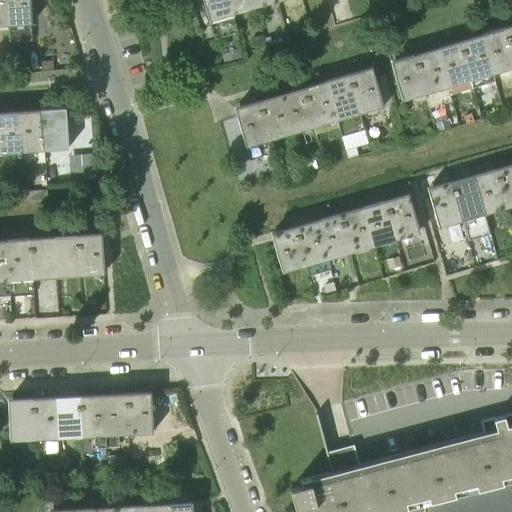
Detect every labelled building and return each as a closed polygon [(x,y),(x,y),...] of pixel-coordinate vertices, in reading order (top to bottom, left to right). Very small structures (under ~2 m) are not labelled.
[(30,0),(6,0),(8,26),(32,24),(30,0)] [(236,25),(233,14),(228,0),(203,0),(212,32),(236,25)] [(255,8),(253,0),(228,0),(233,14),(255,8)] [(335,26),(349,22),(345,7),(331,11),(335,26)] [(511,63),(511,52),(505,28),(482,35),(492,69),(511,63)] [(265,44),(262,34),(250,37),(253,47),(265,44)] [(492,69),(482,35),(459,42),(470,76),(473,89),(496,82),(492,69)] [(470,76),(459,42),(437,49),(447,83),(470,76)] [(242,57),(241,53),(240,47),(220,53),(222,59),(223,62),(242,57)] [(447,83),(437,49),(414,55),(424,89),(447,83)] [(424,89),(414,55),(391,62),(393,70),(401,96),(424,89)] [(28,68),(27,59),(20,56),(14,57),(15,69),(28,68)] [(348,74),(358,109),(382,102),(373,71),(372,67),(348,74)] [(358,109),(348,74),(325,81),(336,115),(341,135),(364,129),(358,109)] [(336,115),(325,81),(303,87),(314,122),(336,115)] [(314,122),(303,87),(281,94),(291,129),(314,122)] [(291,129),(281,94),(258,101),(268,135),(291,129)] [(273,153),(268,135),(258,101),(234,108),(250,160),(273,153)] [(65,108),(41,110),(44,151),(68,150),(65,108)] [(44,151),(41,110),(17,112),(20,153),(44,151)] [(0,154),(20,153),(17,112),(0,113),(0,154)] [(449,127),(446,115),(434,118),(437,131),(449,127)] [(377,139),(368,142),(371,149),(379,146),(377,139)] [(511,206),(511,164),(496,169),(507,208),(511,206)] [(507,208),(496,169),(473,175),(484,214),(507,208)] [(490,234),(484,214),(473,175),(451,182),(462,221),(467,240),(490,234)] [(462,221),(451,182),(427,188),(430,197),(438,227),(462,221)] [(23,190),(23,202),(35,202),(35,189),(23,190)] [(23,202),(23,190),(11,191),(11,203),(23,202)] [(408,194),(384,201),(396,240),(420,233),(411,202),(408,194)] [(396,240),(384,201),(362,207),(373,247),(396,240)] [(373,247),(362,207),(339,214),(350,253),(373,247)] [(350,253),(339,214),(316,220),(327,259),(350,253)] [(330,269),(327,259),(316,220),(294,227),(305,266),(306,266),(309,276),(330,269)] [(305,266),(294,227),(270,233),(281,273),(305,266)] [(101,233),(77,235),(80,276),(104,275),(101,233)] [(80,276),(77,235),(53,237),(56,278),(80,276)] [(56,278),(53,237),(31,238),(34,280),(56,278)] [(35,294),(34,280),(31,238),(6,240),(11,296),(35,294)] [(0,296),(11,296),(6,240),(0,240),(0,296)] [(325,292),(335,290),(333,281),(323,284),(325,292)] [(150,391),(126,392),(128,430),(152,429),(150,391)] [(128,430),(126,392),(102,394),(104,431),(128,430)] [(104,431),(102,394),(79,395),(82,437),(91,436),(104,436),(104,431)] [(82,437),(79,395),(56,396),(58,439),(81,437),(82,437)] [(58,439),(56,396),(32,397),(34,440),(58,439)] [(34,440),(32,397),(8,399),(8,409),(10,441),(34,440)] [(511,511),(511,423),(507,425),(504,415),(493,418),(495,428),(357,465),(299,480),(301,487),(289,489),(295,511),(311,511),(316,511),(396,511),(423,505),(425,511),(511,511)] [(92,453),(92,448),(91,436),(82,437),(81,437),(82,454),(92,453)] [(333,456),(358,450),(356,440),(331,446),(333,456)] [(192,501),(167,503),(167,511),(192,511),(192,501)] [(167,511),(167,503),(144,504),(144,511),(167,511)]
